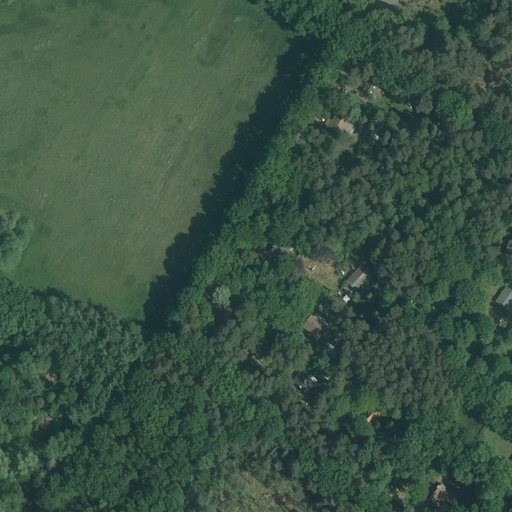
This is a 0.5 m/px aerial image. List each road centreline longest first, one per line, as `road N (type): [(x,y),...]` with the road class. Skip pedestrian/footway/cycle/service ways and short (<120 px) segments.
road 1 (track): [(364,511),(167,341),(332,48),(330,30),(286,0)]
road 2 (residential): [(330,30),(511,152)]
road 3 (residential): [(511,169),(389,316)]
road 4 (residential): [(389,316),(285,443)]
road 5 (residential): [(389,316),(511,405)]
